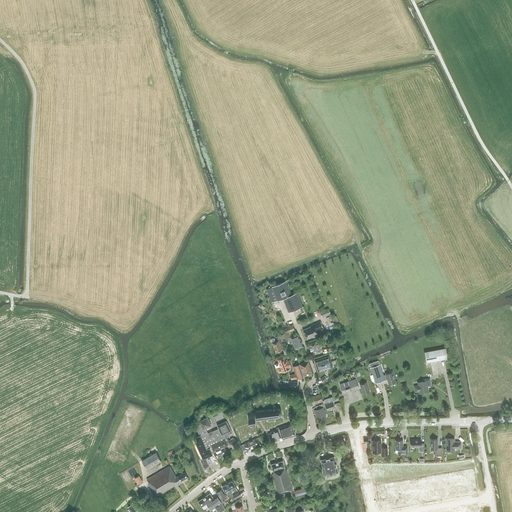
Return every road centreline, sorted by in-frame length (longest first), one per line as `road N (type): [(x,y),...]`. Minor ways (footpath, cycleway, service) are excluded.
road 1 (track): [(0,292),(24,296),(27,289),(35,93),(0,39)]
road 2 (residential): [(314,435),(308,394),(317,376),(293,317)]
road 3 (tertiary): [(354,425),(478,425)]
